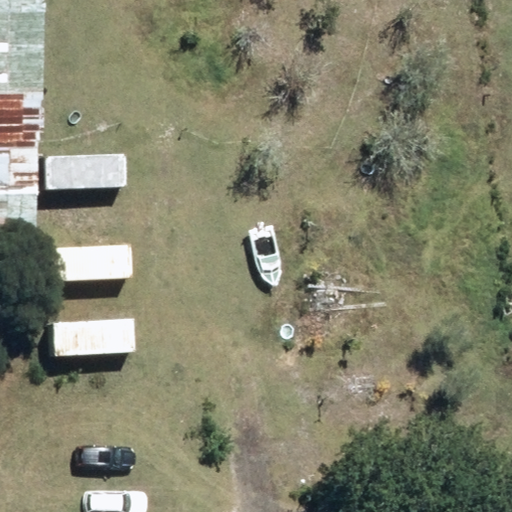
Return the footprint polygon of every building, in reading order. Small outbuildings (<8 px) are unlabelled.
[(0,0),(0,275),(30,276),(34,135),(37,135),(37,128),(58,128),(58,96),(36,95),(37,0),(0,0)] [(195,283),(177,202),(139,210),(157,291),(195,283)] [(122,248),(41,247),(41,284),(121,285),(122,248)] [(30,280),(0,278),(0,298),(30,301),(30,280)] [(305,483),(320,485),(321,462),(307,462),(305,483)]
